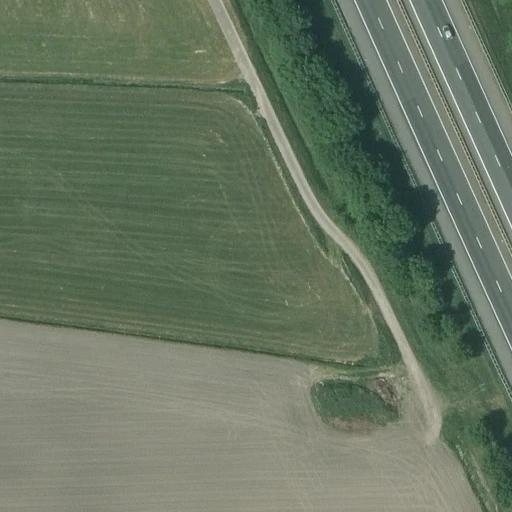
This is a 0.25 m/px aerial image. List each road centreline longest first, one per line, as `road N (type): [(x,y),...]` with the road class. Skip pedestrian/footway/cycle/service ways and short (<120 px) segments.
road 1 (unclassified): [(427,413),(364,277),(323,226),(217,0)]
road 2 (motorway): [(367,0),(511,320)]
road 3 (motorway): [(511,196),(424,0)]
